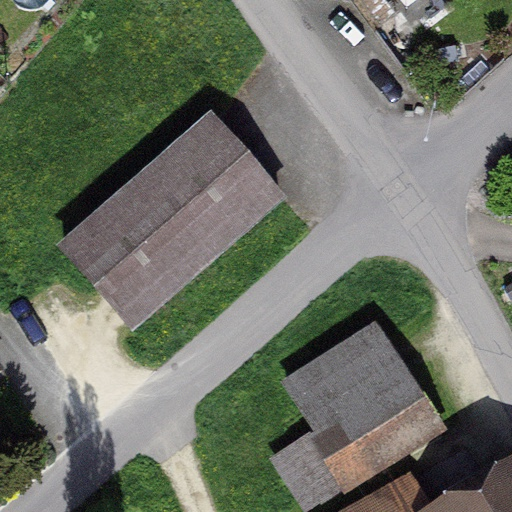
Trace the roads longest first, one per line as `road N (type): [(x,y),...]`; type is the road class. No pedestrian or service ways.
road 1 (residential): [(403,186),(33,511)]
road 2 (residential): [(403,186),(268,0)]
road 3 (residential): [(511,375),(403,186)]
road 4 (residential): [(511,89),(403,186)]
